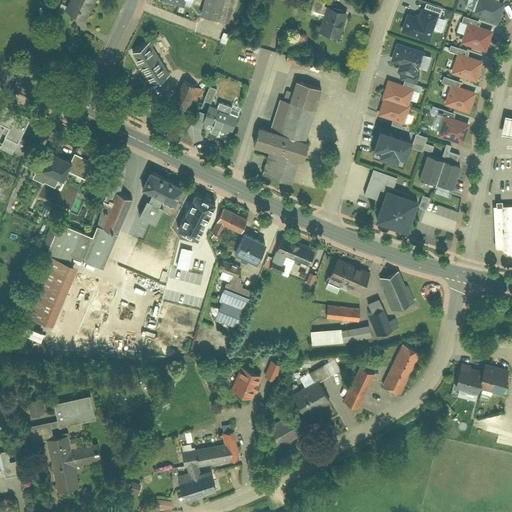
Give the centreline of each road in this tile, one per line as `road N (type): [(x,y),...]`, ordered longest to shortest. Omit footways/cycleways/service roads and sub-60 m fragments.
road 1 (residential): [(459,278),(441,361),(391,425),(203,511)]
road 2 (primary): [(324,230),(77,111)]
road 3 (residential): [(324,230),(393,0)]
road 4 (residential): [(511,54),(459,278)]
road 5 (primary): [(459,278),(324,230)]
road 6 (unclassified): [(131,0),(77,111)]
